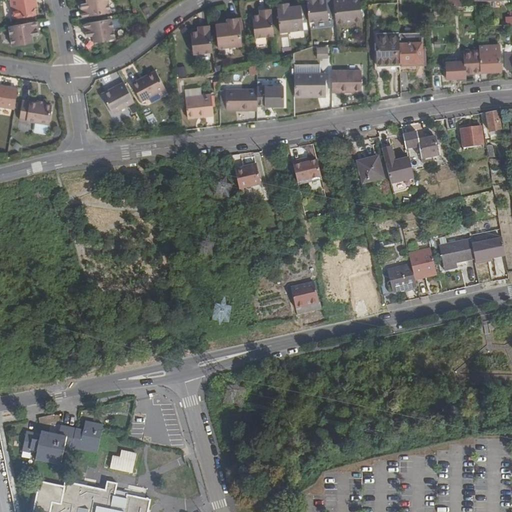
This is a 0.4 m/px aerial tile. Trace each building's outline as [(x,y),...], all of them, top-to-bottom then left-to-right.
[(30,0),(6,0),(10,19),(33,15),(31,7),(30,0)] [(108,0),(87,0),(89,6),(89,10),(81,11),(83,19),(111,14),(108,0)] [(306,0),(310,23),(328,20),(325,0),(306,0)] [(333,0),(337,23),(362,19),(359,0),(347,0),(346,0),(333,0)] [(289,6),(289,5),(288,2),(277,3),(280,29),(304,27),(301,5),(299,5),(289,6)] [(255,38),(275,36),(271,8),(263,9),(263,14),(252,15),(255,38)] [(227,23),(218,24),(216,24),(218,47),(242,44),(239,17),(227,19),(227,21),(227,23)] [(112,19),(84,24),(86,34),(93,33),(94,37),(95,43),(116,40),(112,19)] [(38,21),(9,27),(12,47),(34,43),(33,36),(32,32),(39,31),(38,21)] [(193,54),(213,51),(210,24),(201,25),(202,30),(191,31),(193,54)] [(399,38),(400,72),(419,72),(419,64),(423,64),(423,34),(399,34),(399,38)] [(400,72),(399,38),(377,39),(378,71),(389,71),(389,77),(400,77),(400,72)] [(389,76),(389,71),(378,71),(377,39),(375,39),(376,76),(389,76)] [(480,55),(481,73),(501,71),(499,42),(479,43),(480,55)] [(328,58),(328,50),(316,50),(316,58),(328,58)] [(464,74),(481,73),(480,55),(464,55),(465,63),(446,64),(447,80),(464,79),(464,74)] [(177,66),(178,76),(185,75),(184,66),(177,66)] [(332,71),(332,92),(362,92),(362,71),(332,71)] [(140,99),(142,102),(166,89),(156,72),(132,84),(140,99)] [(294,76),(295,98),(325,97),(325,76),(294,76)] [(432,79),(433,91),(443,90),(442,78),(432,79)] [(135,101),(127,86),(126,84),(118,89),(116,86),(102,94),(112,114),(135,101)] [(0,106),(14,109),(18,89),(0,85),(0,106)] [(258,107),(290,106),(290,86),(257,86),(258,107)] [(228,90),(228,92),(228,109),(255,109),(255,89),(228,90)] [(187,116),(216,116),(216,113),(215,96),(185,96),(187,116)] [(45,104),(37,102),(22,100),(19,119),(37,122),(35,131),(47,133),(52,105),(45,104)] [(501,129),(498,112),(487,114),(489,131),(501,129)] [(423,125),(415,125),(417,134),(405,137),(408,144),(419,141),(425,162),(431,160),(430,156),(440,153),(436,139),(428,142),(423,125)] [(483,144),(480,127),(461,130),(464,148),(483,144)] [(393,148),(384,150),(392,184),(415,179),(410,157),(396,160),(393,148)] [(375,154),(351,160),(357,185),(381,179),(375,154)] [(303,158),(293,160),(298,182),(322,176),(318,159),(304,162),(303,158)] [(256,165),(235,170),(239,187),(260,182),(256,165)] [(323,179),(322,176),(298,182),(299,185),(323,179)] [(444,265),(475,259),(472,244),(471,238),(440,244),(444,265)] [(503,238),(472,244),(475,259),(476,262),(506,256),(503,238)] [(431,251),(409,256),(415,281),(437,275),(431,251)] [(410,265),(386,271),(392,293),(416,288),(410,265)] [(313,283),(291,288),(297,316),(320,311),(313,283)] [(209,318),(227,321),(230,307),(211,303),(209,318)] [(29,432),(26,442),(28,451),(31,452),(32,449),(38,450),(37,458),(62,465),(67,445),(98,453),(104,425),(86,420),(84,430),(62,424),(59,434),(42,430),(41,434),(40,436),(33,435),(33,433),(29,432)] [(118,456),(112,455),(109,468),(132,474),(137,453),(120,449),(118,456)] [(147,511),(150,499),(115,491),(117,483),(108,481),(106,490),(66,481),(61,503),(52,501),(49,511),(147,511)]
